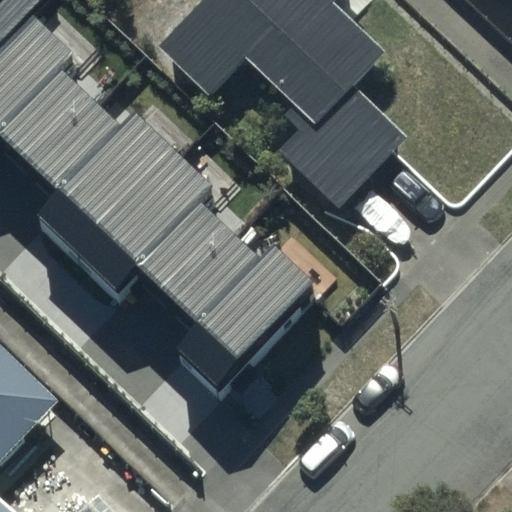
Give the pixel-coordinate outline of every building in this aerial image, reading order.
[(0,0),(0,46),(43,0),(0,0)] [(203,109),(239,69),(288,114),(275,128),(290,141),(273,160),(337,219),(405,144),(351,96),(382,62),(330,15),(342,0),(206,0),(151,61),(203,109)] [(71,53),(34,18),(0,53),(0,155),(7,149),(61,201),(37,226),(116,301),(140,276),(203,335),(179,360),(221,400),(322,295),(279,254),(265,270),(203,211),(217,198),(129,114),(116,127),(56,69),(71,53)] [(395,164),(371,190),(427,244),(452,218),(395,164)] [(0,362),(0,471),(55,415),(0,362)]
